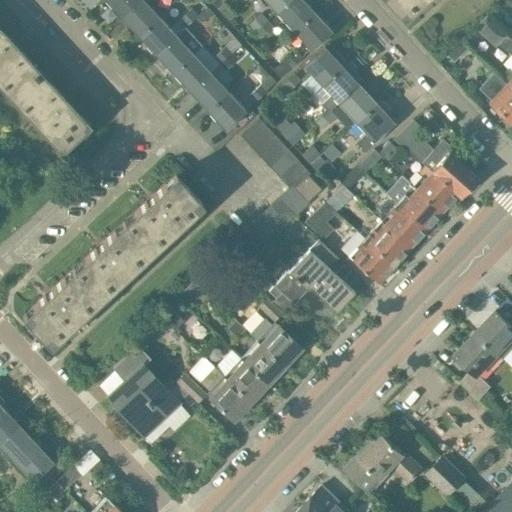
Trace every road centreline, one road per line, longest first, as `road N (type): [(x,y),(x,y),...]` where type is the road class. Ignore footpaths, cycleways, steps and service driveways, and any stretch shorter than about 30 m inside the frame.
road 1 (tertiary): [(229,511),(511,209)]
road 2 (residential): [(0,257),(156,116),(44,0)]
road 3 (residential): [(177,511),(0,317)]
road 4 (residential): [(358,0),(511,165)]
